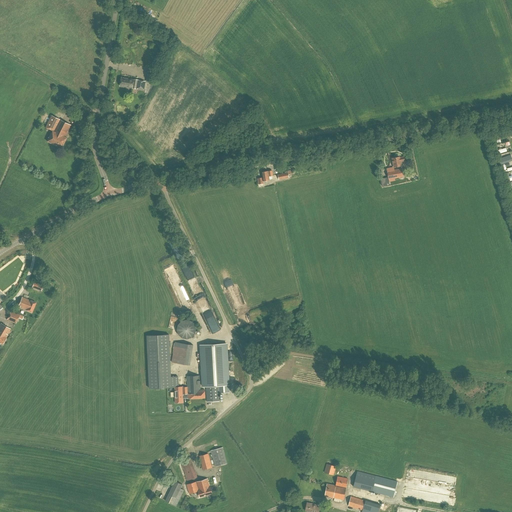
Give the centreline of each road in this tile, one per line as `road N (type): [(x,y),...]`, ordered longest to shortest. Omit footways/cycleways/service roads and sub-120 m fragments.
road 1 (unclassified): [(143,511),(176,454),(251,381),(161,182)]
road 2 (secondary): [(161,182),(511,113)]
road 3 (unclassified): [(109,192),(94,140),(118,0)]
